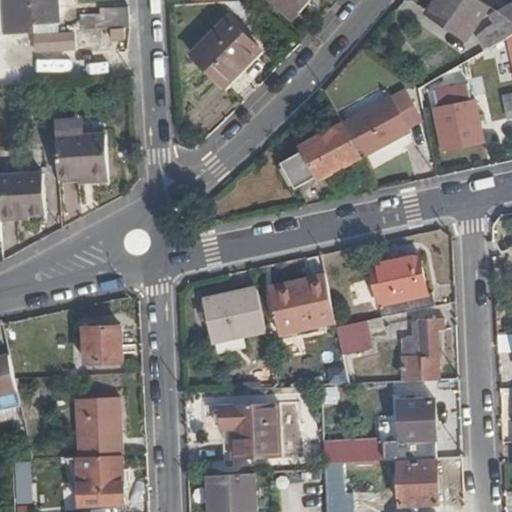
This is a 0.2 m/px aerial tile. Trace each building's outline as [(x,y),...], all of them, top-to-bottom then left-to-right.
[(2,0),(4,36),(59,33),(58,24),(62,24),(60,5),(58,5),(57,0),(2,0)] [(270,0),(294,21),(311,0),(270,0)] [(464,38),(487,5),(480,0),(438,0),(429,13),(464,38)] [(511,0),(480,0),(487,5),(498,12),(511,3),(511,0)] [(511,3),(498,12),(511,22),(511,3)] [(129,27),(128,6),(99,8),(100,28),(129,27)] [(509,38),(511,35),(511,22),(498,12),(496,11),(488,15),(493,24),(485,29),(485,30),(476,36),(484,52),(509,38)] [(261,50),(228,18),(192,55),(225,87),(261,50)] [(27,53),(76,50),(75,35),(26,38),(27,53)] [(471,104),(467,85),(436,91),(440,110),(435,113),(442,150),(483,142),(474,103),(471,104)] [(409,89),(343,125),(361,157),(409,130),(406,125),(419,117),(410,103),(415,100),(409,89)] [(81,117),(54,118),(55,137),(82,136),(81,117)] [(318,181),(361,157),(343,125),(300,150),(301,152),(280,163),(295,191),(317,179),(318,181)] [(82,136),(55,137),(57,177),(76,176),(89,175),(89,181),(106,180),(103,135),(82,136)] [(43,174),(0,175),(0,209),(0,219),(17,218),(17,214),(45,212),(43,174)] [(371,264),(383,318),(436,307),(433,295),(428,297),(418,253),(371,264)] [(299,331),(336,323),(326,279),(274,291),(279,311),(276,311),(279,325),(297,321),(299,331)] [(212,342),(265,331),(257,290),(204,301),(212,342)] [(281,335),(299,331),(297,321),(279,325),(281,335)] [(384,321),(366,324),(369,338),(387,333),(384,321)] [(403,340),(406,383),(442,381),(439,331),(445,330),(445,321),(414,323),(414,340),(403,340)] [(366,324),(337,329),(343,355),(372,349),(369,338),(366,324)] [(124,362),(122,328),(85,329),(87,364),(124,362)] [(511,333),(498,335),(499,352),(511,351),(511,333)] [(0,396),(19,392),(16,379),(11,356),(0,358),(0,396)] [(379,424),(380,442),(384,442),(401,441),(400,402),(409,402),(409,394),(392,395),(393,424),(379,424)] [(122,448),(119,400),(85,401),(85,433),(103,432),(105,449),(122,448)] [(439,458),(435,400),(409,402),(400,402),(401,441),(384,442),(385,461),(439,458)] [(75,402),(78,458),(123,456),(122,448),(105,449),(103,432),(85,433),(85,401),(75,402)] [(282,458),(279,403),(219,406),(221,431),(230,430),(232,460),(282,458)] [(127,506),(125,456),(123,456),(78,458),(79,484),(80,508),(127,506)] [(70,486),(79,484),(78,458),(66,458),(70,486)] [(35,462),(18,462),(19,504),(36,504),(35,462)] [(440,504),(439,462),(399,464),(400,506),(440,504)] [(258,511),(257,475),(206,476),(207,511),(258,511)]
